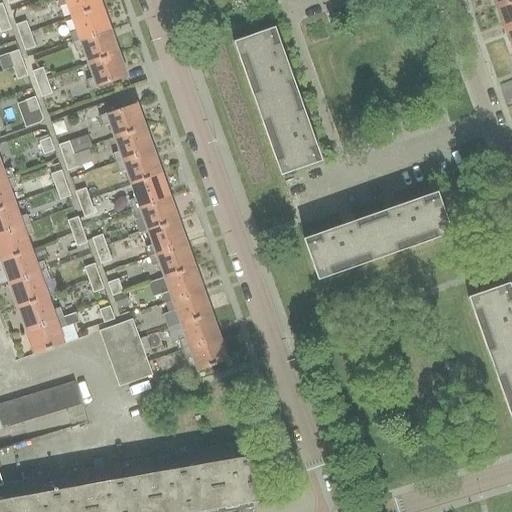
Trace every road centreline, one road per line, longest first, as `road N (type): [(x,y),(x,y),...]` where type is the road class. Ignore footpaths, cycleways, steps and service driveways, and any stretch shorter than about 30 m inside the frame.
road 1 (residential): [(323,511),(150,0)]
road 2 (residential): [(26,454),(106,433),(79,354),(4,378),(0,369)]
road 3 (residential): [(511,191),(447,0)]
